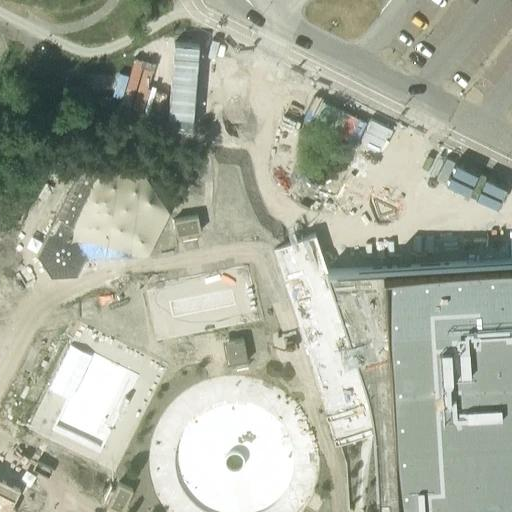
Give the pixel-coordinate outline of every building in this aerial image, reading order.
[(98,174),(80,166),(38,250),(52,272),(74,270),(85,250),(70,234),(98,174)] [(195,213),(172,217),(175,232),(198,228),(195,213)] [(510,260),(324,271),(367,402),(372,435),(377,511),(511,511),(511,229),(509,230),(510,260)] [(367,402),(324,271),(313,234),(271,247),(324,416),(367,402)] [(242,338),(223,342),(226,362),(246,358),(242,338)] [(0,511),(9,511),(13,506),(8,503),(16,487),(0,478),(0,511)] [(131,488),(117,481),(106,503),(120,510),(131,488)]
